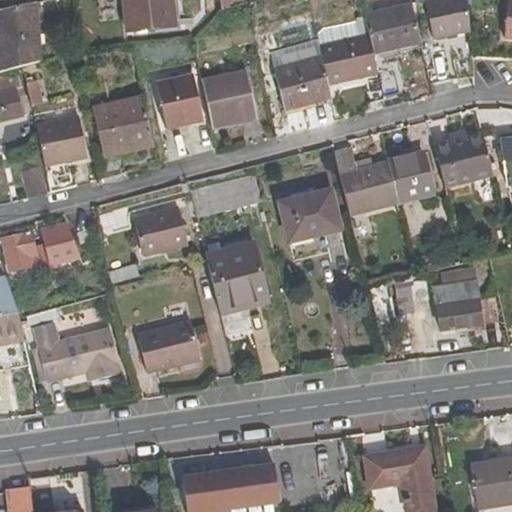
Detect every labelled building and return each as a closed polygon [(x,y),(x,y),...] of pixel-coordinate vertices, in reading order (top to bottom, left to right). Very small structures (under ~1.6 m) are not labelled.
[(121,0),(125,33),(174,28),(172,0),(121,0)] [(243,0),(219,0),(221,10),(244,3),(243,0)] [(432,40),(476,30),(472,0),(429,0),(424,1),(432,40)] [(35,4),(0,11),(0,71),(19,65),(39,60),(35,4)] [(363,15),(368,36),(373,57),(420,46),(410,4),(363,15)] [(368,36),(317,48),(319,58),(326,85),(377,73),(373,57),(368,36)] [(76,49),(68,51),(72,70),(113,62),(115,67),(130,64),(125,44),(76,49)] [(284,112),(329,100),(326,85),(319,58),(274,69),(284,112)] [(383,69),(384,90),(400,90),(399,68),(383,69)] [(200,80),(211,131),(254,120),(243,71),(200,80)] [(69,96),(64,76),(43,80),(47,101),(69,96)] [(192,77),(155,85),(165,130),(202,122),(192,77)] [(0,120),(21,116),(15,88),(0,91),(0,120)] [(34,91),(25,92),(28,104),(37,102),(34,91)] [(103,159),(151,148),(140,96),(92,107),(103,159)] [(33,129),(42,168),(79,160),(70,121),(33,129)] [(445,135),(447,144),(464,140),(462,131),(445,135)] [(433,147),(442,186),(491,176),(481,136),(464,140),(447,144),(433,147)] [(506,187),(511,185),(511,140),(498,143),(506,187)] [(329,156),(344,218),(397,205),(387,163),(349,173),(345,153),(329,156)] [(387,163),(397,205),(433,196),(423,153),(387,161),(387,163)] [(22,172),(28,197),(47,192),(42,168),(22,172)] [(195,217),(259,203),(253,175),(189,192),(195,217)] [(340,231),(329,191),(275,204),(286,244),(340,231)] [(105,237),(125,230),(117,209),(98,216),(105,237)] [(187,246),(178,209),(132,219),(140,256),(187,246)] [(78,243),(98,239),(92,210),(82,212),(86,229),(75,231),(78,243)] [(11,273),(49,264),(50,268),(79,260),(65,226),(41,232),(45,247),(36,250),(32,235),(3,242),(11,273)] [(290,246),(294,260),(327,252),(323,237),(290,246)] [(204,255),(219,316),(268,304),(253,243),(204,255)] [(113,285),(139,277),(136,265),(109,272),(113,285)] [(0,345),(21,342),(16,318),(7,283),(0,284),(0,345)] [(438,331),(494,323),(491,301),(478,302),(475,283),(432,288),(438,331)] [(398,317),(413,315),(409,290),(395,291),(398,317)] [(143,373),(195,361),(186,322),(134,334),(143,373)] [(95,371),(97,378),(118,373),(107,329),(56,343),(51,324),(31,329),(36,348),(33,348),(38,364),(44,362),(49,382),(84,373),(95,371)] [(44,362),(38,364),(43,384),(49,382),(44,362)] [(86,380),(97,378),(95,371),(84,373),(86,380)] [(409,460),(428,456),(427,450),(408,453),(409,460)] [(437,511),(428,456),(409,460),(408,453),(363,460),(368,493),(401,487),(403,503),(406,503),(407,511),(437,511)] [(511,460),(471,467),(478,511),(511,506),(511,460)] [(184,480),(187,511),(223,511),(279,504),(274,466),(184,480)] [(10,511),(33,511),(31,488),(8,491),(10,511)]
